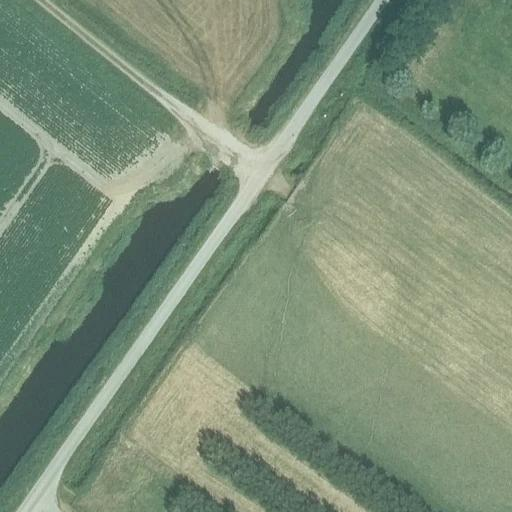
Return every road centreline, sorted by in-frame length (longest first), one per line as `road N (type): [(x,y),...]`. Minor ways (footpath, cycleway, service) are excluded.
road 1 (unclassified): [(29,511),(388,0)]
road 2 (track): [(267,175),(41,0)]
